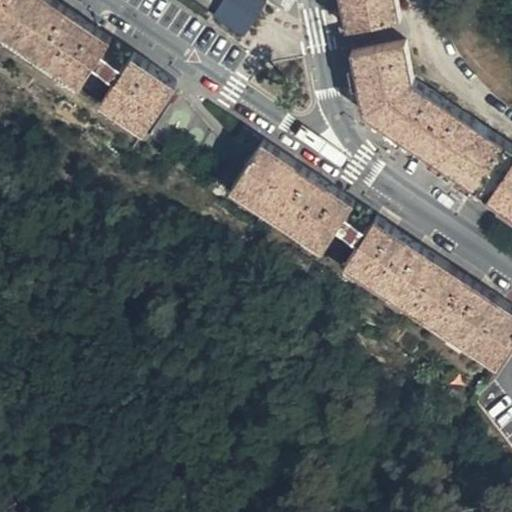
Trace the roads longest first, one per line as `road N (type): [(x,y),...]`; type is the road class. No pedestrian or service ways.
road 1 (unclassified): [(100,0),(300,128)]
road 2 (unclassified): [(511,265),(362,166)]
